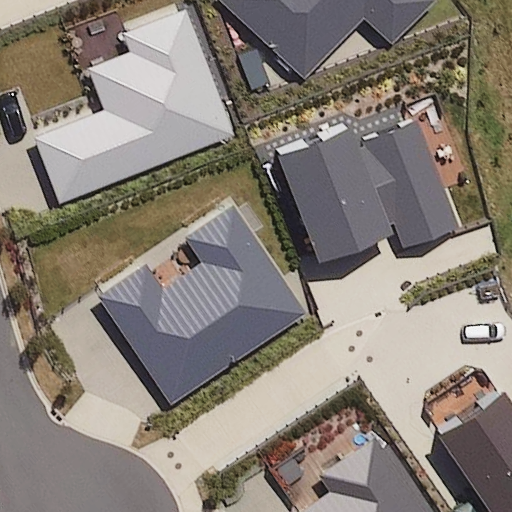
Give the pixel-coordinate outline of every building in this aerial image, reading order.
[(221,0),(306,80),(365,18),(393,45),(435,0),(221,0)] [(186,8),(122,33),(130,51),(88,68),(104,110),(34,138),(60,203),(236,133),(186,8)] [(352,128),(280,155),(320,261),(397,233),(402,247),(458,227),(417,119),(357,142),(352,128)] [(233,203),(184,235),(201,261),(161,288),(145,266),(98,297),(171,404),(307,313),(233,203)] [(511,511),(511,402),(504,391),(437,436),(488,511),(511,511)] [(426,511),(376,436),(319,474),(331,491),(299,511),(426,511)]
